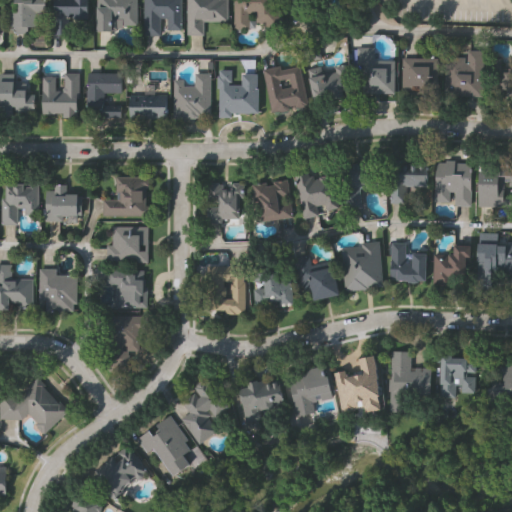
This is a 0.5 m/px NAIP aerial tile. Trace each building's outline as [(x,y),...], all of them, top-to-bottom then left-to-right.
[(6,11),(13,11),(13,0),(43,0),(43,12),(33,12),(33,30),(6,30),(6,11)] [(53,34),(53,0),(86,0),(86,28),(72,28),(72,34),(53,34)] [(96,30),(96,0),(135,0),(135,24),(113,24),(113,30),(96,30)] [(160,35),(142,35),(142,0),(179,0),(179,31),(160,31),(160,35)] [(185,0),(226,0),(226,21),(202,21),(202,34),(185,34),(185,0)] [(231,27),(231,0),(276,0),(276,27),(231,27)] [(311,0),(303,11),(297,19),(283,9),(289,0),(311,0)] [(393,91),(361,92),(361,70),(349,70),(349,48),(372,48),(372,59),(392,59),(393,91)] [(481,50),(481,95),(444,95),(444,56),(465,57),(466,50),(481,50)] [(435,58),(435,89),(400,89),(400,58),(435,58)] [(269,111),(260,69),(297,61),(306,103),(269,111)] [(341,61),(348,91),(312,99),(305,69),(341,61)] [(255,73),(256,115),(217,116),(217,70),(234,70),(234,74),(255,73)] [(40,115),(41,75),(54,76),(54,84),(61,84),(61,72),(77,73),(76,116),(40,115)] [(120,73),(120,114),(86,114),(86,72),(120,73)] [(209,118),(172,118),(172,80),(183,80),(183,85),(192,85),(192,73),(209,73),(209,118)] [(0,80),(13,80),(13,90),(33,90),(33,112),(0,112),(0,80)] [(129,84),(165,84),(165,118),(129,118),(129,84)] [(391,160),(428,161),(427,186),(406,185),(406,202),(390,202),(391,160)] [(469,161),(468,205),(434,205),(434,161),(469,161)] [(359,188),(361,208),(347,210),(342,167),(374,163),(377,186),(359,188)] [(511,206),(476,206),(476,163),(511,163),(511,206)] [(339,208),(300,216),(292,174),(331,167),(339,208)] [(147,175),(147,215),(102,215),(102,198),(114,198),(114,175),(147,175)] [(250,184),(284,179),(289,217),(256,222),(250,184)] [(37,215),(17,214),(17,224),(1,224),(1,182),(37,183),(37,215)] [(205,222),(205,183),(240,183),(241,221),(205,222)] [(45,219),(45,185),(67,185),(67,192),(81,192),(81,219),(45,219)] [(147,263),(111,263),(111,226),(147,226),(147,263)] [(344,289),(339,245),(377,241),(382,285),(344,289)] [(425,253),(424,281),(388,280),(389,241),(405,242),(405,253),(425,253)] [(511,243),(511,272),(490,272),(490,289),(475,289),(475,243),(511,243)] [(431,255),(450,255),(450,244),(467,244),(466,280),(448,279),(448,287),(430,286),(431,255)] [(338,292),(312,298),(309,288),(300,290),(292,257),(307,254),(311,269),(331,264),(338,292)] [(281,272),(289,271),(293,303),(277,305),(276,295),(252,298),(249,265),(280,262),(281,272)] [(0,264),(11,265),(11,277),(32,277),(31,307),(0,306),(0,264)] [(243,308),(204,308),(204,267),(242,267),(243,308)] [(56,269),(56,275),(76,275),(75,310),(38,309),(39,268),(56,269)] [(146,272),(144,304),(107,302),(108,270),(146,272)] [(111,315),(142,316),(142,348),(128,348),(127,364),(106,364),(107,315),(111,315)] [(388,392),(388,351),(410,351),(410,372),(413,372),(413,392),(388,392)] [(381,395),(376,396),(378,408),(364,411),(361,399),(355,400),(356,407),(340,411),(332,372),(343,370),(344,376),(361,373),(358,358),(372,355),(381,395)] [(471,392),(455,392),(455,396),(439,396),(439,356),(471,356),(471,392)] [(511,401),(489,408),(483,388),(491,386),(489,381),(501,378),(497,363),(511,359),(511,362),(511,401)] [(295,416),(285,373),(322,365),(330,399),(310,403),(312,413),(295,416)] [(0,393),(27,393),(27,385),(36,376),(68,409),(42,434),(24,415),(20,419),(0,418),(0,393)] [(180,417),(187,413),(177,398),(210,377),(228,404),(209,417),(217,429),(197,442),(180,417)] [(276,378),(283,409),(244,418),(237,386),(276,378)] [(192,448),(182,456),(189,465),(171,479),(138,436),(148,429),(151,434),(157,430),(153,425),(167,415),(192,448)] [(145,471),(108,499),(88,473),(126,445),(145,471)] [(66,511),(71,495),(101,503),(98,511),(66,511)]
